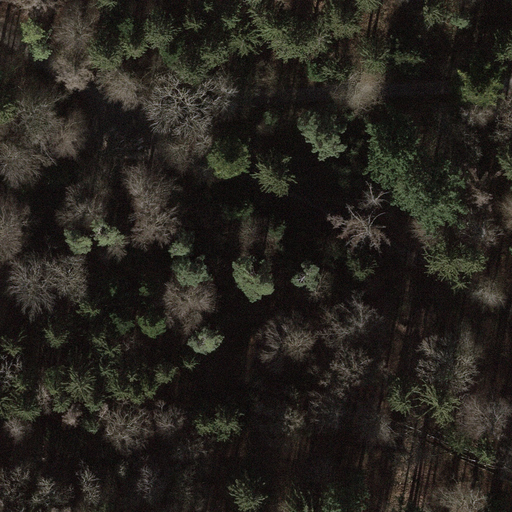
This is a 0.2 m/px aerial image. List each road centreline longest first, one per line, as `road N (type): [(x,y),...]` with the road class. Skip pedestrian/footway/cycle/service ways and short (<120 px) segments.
road 1 (track): [(0,32),(132,122),(511,309)]
road 2 (track): [(511,84),(199,105),(0,165)]
